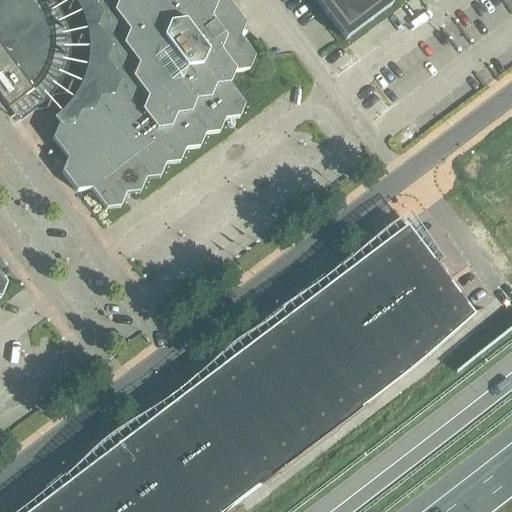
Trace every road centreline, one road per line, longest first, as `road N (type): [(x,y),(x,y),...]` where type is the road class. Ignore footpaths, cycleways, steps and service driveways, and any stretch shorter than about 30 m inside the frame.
road 1 (residential): [(404,179),(0,485)]
road 2 (residential): [(404,179),(268,0)]
road 3 (motorway): [(511,379),(342,511)]
road 4 (residential): [(511,97),(404,179)]
